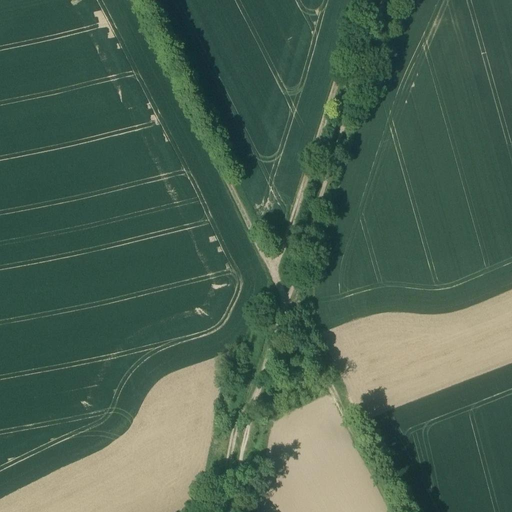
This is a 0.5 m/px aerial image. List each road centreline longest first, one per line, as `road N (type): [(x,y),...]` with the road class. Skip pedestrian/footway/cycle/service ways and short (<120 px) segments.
road 1 (track): [(398,511),(351,406),(135,0)]
road 2 (track): [(366,0),(279,279)]
road 3 (track): [(209,511),(246,350),(291,298)]
